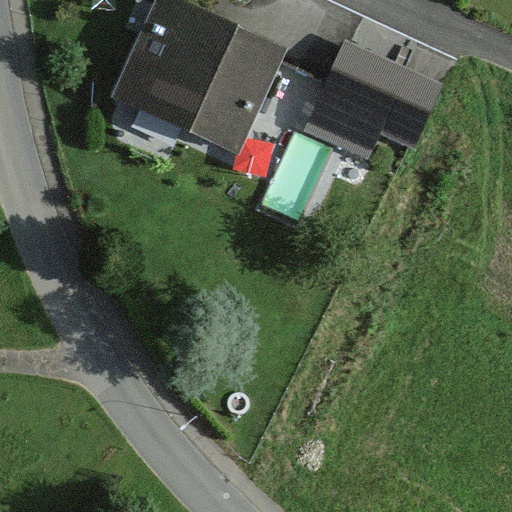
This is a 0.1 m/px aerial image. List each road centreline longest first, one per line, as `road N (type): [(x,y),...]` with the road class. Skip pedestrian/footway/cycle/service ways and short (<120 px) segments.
road 1 (residential): [(224,511),(138,419),(73,313),(13,161),(0,104)]
road 2 (residential): [(511,51),(392,0)]
